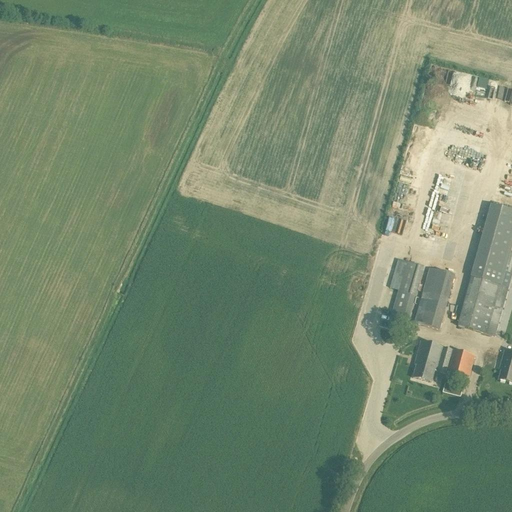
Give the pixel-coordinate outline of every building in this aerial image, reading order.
[(494,337),(508,288),(501,286),(511,246),(511,212),(491,206),(458,327),(494,337)] [(405,334),(422,272),(424,268),(403,262),(398,276),(402,277),(388,328),(405,334)] [(440,332),(455,276),(429,269),(414,324),(440,332)] [(468,381),(475,357),(421,342),(414,365),(416,366),(413,379),(431,384),(434,372),(468,381)] [(511,385),(511,354),(505,352),(499,371),(502,371),(499,381),(511,385)] [(460,398),(463,389),(445,385),(442,394),(460,398)]
